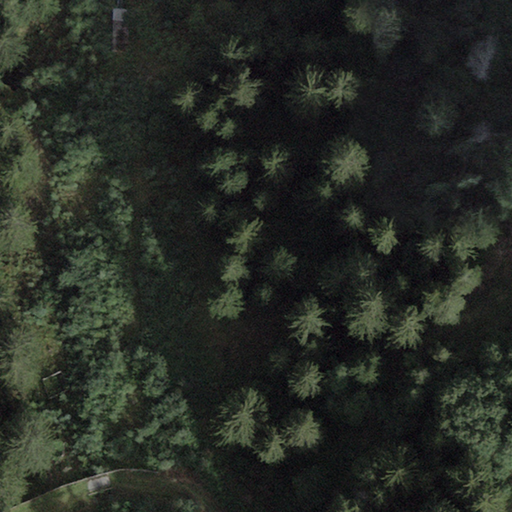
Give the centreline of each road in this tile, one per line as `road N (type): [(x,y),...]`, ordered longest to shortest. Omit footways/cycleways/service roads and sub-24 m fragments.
road 1 (track): [(511,306),(405,365),(298,511)]
road 2 (track): [(219,511),(186,492),(116,477),(2,511)]
